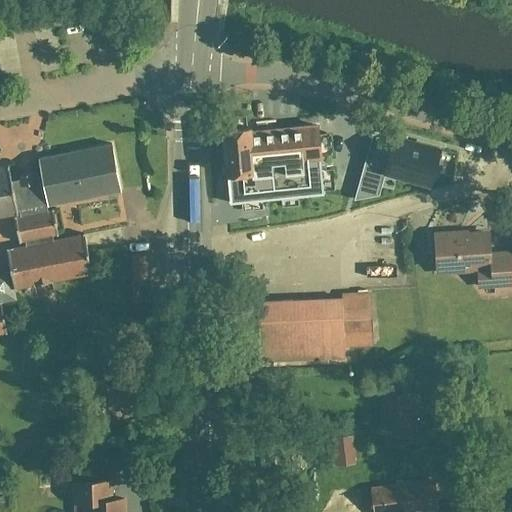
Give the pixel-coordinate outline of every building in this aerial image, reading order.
[(252,122),(220,125),(225,199),(323,192),(319,122),(252,127),(252,122)] [(383,170),(430,182),(440,147),(392,134),(383,170)] [(38,154),(47,203),(123,188),(114,139),(38,154)] [(10,156),(0,158),(0,215),(21,212),(10,156)] [(54,222),(13,228),(15,240),(56,234),(54,222)] [(435,270),(491,267),(490,248),(489,226),(433,229),(435,270)] [(17,286),(92,270),(84,231),(9,246),(13,267),(17,286)] [(511,247),(490,248),(491,267),(492,288),(511,286),(511,247)] [(148,278),(146,256),(130,257),(131,279),(148,278)] [(0,301),(1,301),(19,298),(13,267),(0,269),(0,301)] [(343,296),(345,345),(373,344),(370,290),(342,291),(343,296)] [(263,361),(346,356),(345,345),(343,296),(260,301),(263,361)] [(385,444),(418,444),(418,393),(385,393),(385,444)] [(330,437),(333,464),(371,459),(367,433),(330,437)] [(73,455),(73,478),(108,477),(116,476),(115,454),(73,455)] [(81,511),(121,511),(121,494),(108,494),(108,477),(73,478),(67,478),(67,501),(81,501),(81,511)] [(373,485),(375,511),(421,511),(435,511),(431,478),(373,485)]
